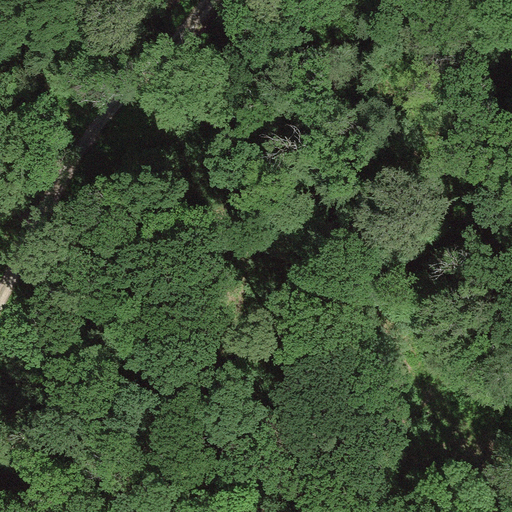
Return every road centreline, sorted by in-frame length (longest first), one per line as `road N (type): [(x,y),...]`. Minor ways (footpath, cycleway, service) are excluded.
road 1 (track): [(143,73),(229,230),(375,309),(441,388),(479,402),(511,386)]
road 2 (track): [(0,294),(68,161),(206,0)]
